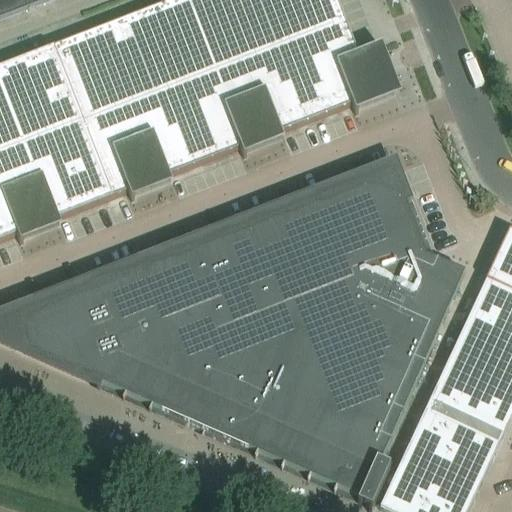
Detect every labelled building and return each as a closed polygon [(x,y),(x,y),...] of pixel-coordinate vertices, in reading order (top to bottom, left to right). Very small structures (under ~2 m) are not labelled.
[(0,0),(0,21),(53,0),(0,0)] [(169,180),(194,170),(240,153),(244,161),(246,160),(244,155),(282,140),(281,137),(352,109),(355,118),(358,117),(356,112),(394,97),(385,74),(387,72),(388,70),(388,67),(386,65),(384,64),(381,64),(378,55),(383,53),(382,50),(358,59),(335,0),(186,0),(54,52),(0,73),(0,245),(17,239),(20,248),(23,246),(21,242),(59,227),(58,223),(128,196),(131,204),(134,203),(133,199),(170,184),(169,180)] [(393,177),(0,329),(0,344),(372,509),(370,511),(373,511),(390,474),(380,469),(464,278),(426,261),(393,177)] [(426,413),(500,447),(511,421),(511,237),(509,236),(486,285),(426,413)] [(469,511),(500,447),(426,413),(380,511),(469,511)]
